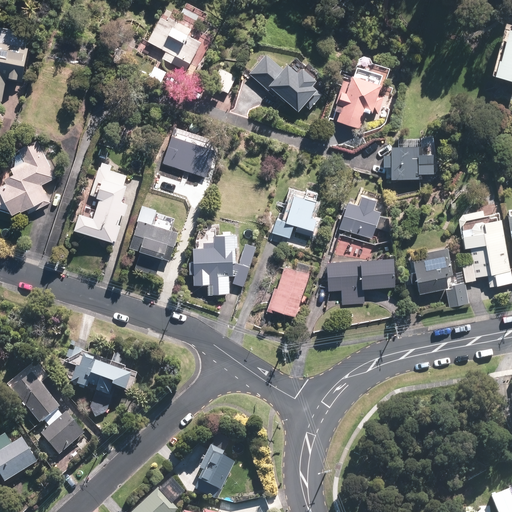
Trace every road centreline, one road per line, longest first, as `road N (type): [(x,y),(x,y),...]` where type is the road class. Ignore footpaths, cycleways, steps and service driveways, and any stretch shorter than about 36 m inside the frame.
road 1 (residential): [(0,267),(158,318),(233,360)]
road 2 (residential): [(73,511),(233,360)]
road 3 (unclassified): [(319,413),(336,388),(372,363),(511,334)]
